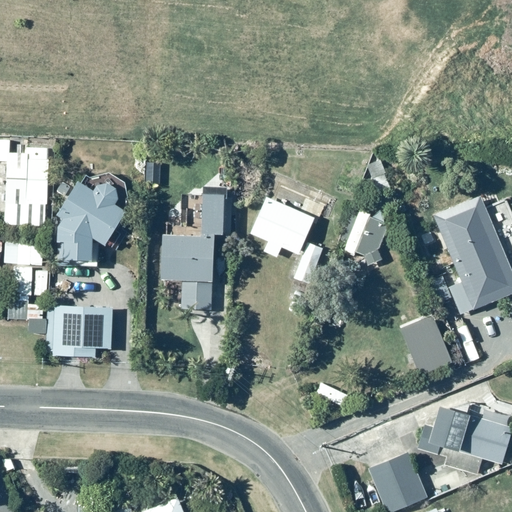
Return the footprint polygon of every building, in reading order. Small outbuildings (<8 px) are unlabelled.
[(48,293),(54,140),(0,137),(0,160),(12,161),(8,264),(17,264),(16,293),(38,294),(38,292),(48,293)] [(88,177),(66,210),(70,213),(68,237),(74,237),(72,260),(102,263),(104,234),(117,241),(138,207),(125,199),(125,198),(126,196),(127,194),(127,192),(127,190),(127,188),(126,186),(125,184),(123,183),(122,182),(120,181),(118,180),(116,180),(114,180),(112,180),(110,181),(108,182),(107,184),(105,185),(104,187),(88,177)] [(214,189),(213,192),(188,191),(187,215),(175,214),(173,241),(172,275),(223,277),(226,231),(233,231),(235,190),(214,189)] [(511,207),(506,192),(441,217),(466,279),(453,284),(464,312),(511,293),(511,207)] [(321,214),(272,193),(257,230),(274,237),(268,249),(283,255),(288,243),(307,251),(297,275),(313,282),(328,246),(311,239),(321,214)] [(393,221),(364,209),(349,247),(378,259),(393,221)] [(219,307),(220,285),(186,284),(185,306),(219,307)] [(52,301),(32,300),(31,335),(51,335),(52,301)] [(58,328),(58,329),(57,353),(102,355),(102,346),(115,346),(117,304),(60,301),(58,328)] [(460,358),(440,312),(407,326),(428,372),(460,358)] [(359,392),(327,377),(319,394),(351,410),(359,392)] [(511,413),(491,408),(490,412),(448,401),(442,427),(429,423),(422,449),(449,456),(447,464),(483,472),(487,455),(495,457),(511,461),(511,413)] [(431,494),(414,451),(374,466),(391,510),(431,494)] [(191,511),(184,493),(139,511),(191,511)] [(412,508),(413,511),(445,511),(443,505),(432,510),(428,501),(412,508)]
